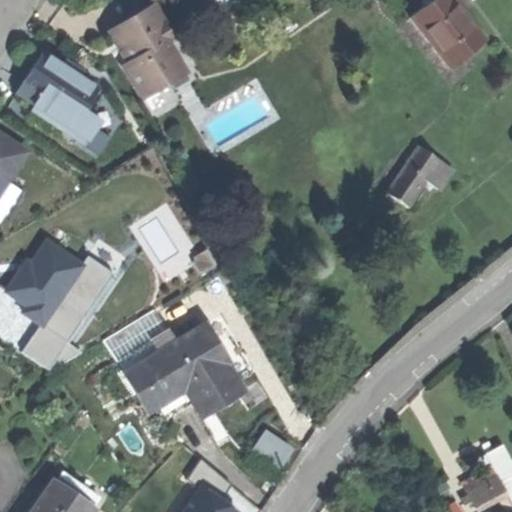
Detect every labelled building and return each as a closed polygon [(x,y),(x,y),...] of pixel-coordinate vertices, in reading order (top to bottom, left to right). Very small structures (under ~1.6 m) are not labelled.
[(431,0),(408,18),(449,71),(485,42),(451,0),(431,0)] [(110,35),(120,52),(127,48),(135,61),(122,69),(141,101),(168,84),(165,78),(181,69),(167,45),(172,42),(152,9),(126,25),(110,35)] [(27,72),(15,91),(32,102),(36,97),(73,122),(96,87),(41,51),(27,72)] [(0,185),(22,151),(0,136),(0,185)] [(387,195),(405,208),(424,181),(437,190),(451,169),(432,156),(417,146),(403,167),(405,169),(387,195)] [(17,313),(62,344),(77,322),(51,304),(75,269),(39,244),(25,266),(16,278),(12,275),(0,292),(0,293),(21,308),(17,313)] [(15,270),(12,275),(16,278),(25,266),(20,263),(15,270)] [(198,330),(117,376),(140,414),(149,409),(157,424),(178,412),(187,406),(194,419),(236,395),(198,330)] [(246,453),(273,470),(284,451),(258,435),(246,453)] [(477,456),(484,468),(493,485),(509,476),(493,447),(477,456)] [(466,511),(479,504),(498,494),(493,485),(484,468),(453,486),(460,499),(466,511)] [(58,474),(51,484),(78,503),(85,492),(58,474)] [(493,485),(498,494),(508,511),(510,511),(511,511),(511,481),(509,476),(493,485)] [(85,511),(87,509),(78,503),(51,484),(47,482),(26,511),(85,511)] [(179,511),(234,511),(237,508),(193,486),(179,511)] [(483,511),(508,511),(498,494),(479,504),(483,511)]
